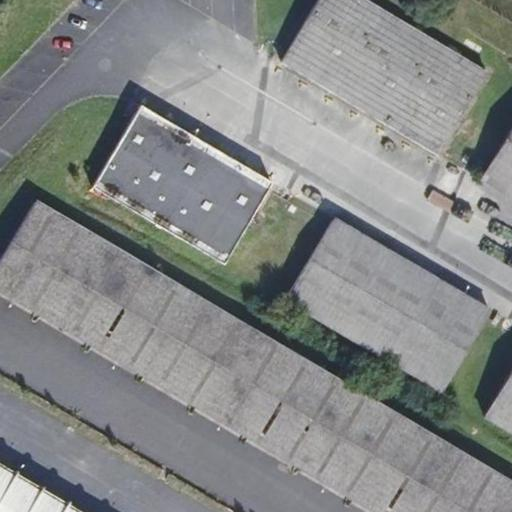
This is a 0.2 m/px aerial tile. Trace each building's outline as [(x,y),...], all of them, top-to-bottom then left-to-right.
[(318,0),(280,67),(439,158),(488,73),(361,0),(318,0)] [(92,187),(222,264),(269,186),(139,109),(92,187)] [(511,134),(485,178),(511,194),(511,134)] [(511,511),(511,486),(34,200),(0,255),(0,296),(360,511),(511,511)] [(291,300),(447,395),(494,320),(337,225),(291,300)] [(511,371),(488,412),(511,426),(511,371)] [(0,511),(88,511),(0,459),(0,511)]
